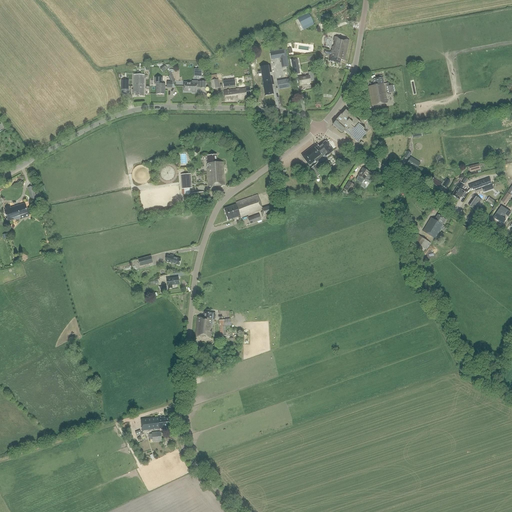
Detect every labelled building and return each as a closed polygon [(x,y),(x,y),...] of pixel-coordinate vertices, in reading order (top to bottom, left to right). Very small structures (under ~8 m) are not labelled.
[(308,14),(298,19),(302,27),(313,22),(308,14)] [(345,62),(350,41),(335,37),(331,53),(328,52),(326,51),(325,54),(328,55),(331,55),(329,62),(340,65),(341,61),(345,62)] [(284,49),(274,51),(275,58),(285,57),(284,49)] [(272,72),(271,67),(271,66),(268,66),(260,67),(261,72),(258,72),(259,76),(262,76),(263,83),(265,96),(274,94),(272,85),(274,84),(273,77),(270,78),(270,73),(272,72)] [(314,81),(313,72),(308,72),(309,75),(302,77),(302,75),(300,75),(300,77),(299,77),(299,78),(300,85),(307,84),(311,84),(311,81),(314,81)] [(144,96),(144,76),(144,75),(134,75),(134,90),(132,90),(132,94),(135,94),(135,96),(144,96)] [(216,75),(210,75),(212,89),(220,88),(218,79),(217,79),(216,75)] [(372,107),(387,104),(382,78),(372,80),(373,87),(368,87),(372,107)] [(163,79),(155,79),(155,86),(157,86),(157,95),(165,95),(165,89),(166,89),(166,85),(163,85),(163,79)] [(235,79),(223,81),(224,88),(236,86),(235,79)] [(284,80),(278,81),(278,84),(279,88),(290,86),(289,79),(284,80)] [(184,93),(192,93),(192,94),(197,93),(197,88),(205,88),(205,81),(197,81),(192,81),(192,83),(184,83),(184,93)] [(389,83),(386,83),(388,94),(395,92),(394,85),(389,86),(389,83)] [(247,96),(251,95),(250,88),(225,91),(226,102),(236,101),(236,99),(239,99),(239,100),(242,99),(242,98),(247,97),(247,96)] [(358,142),(366,133),(362,130),(364,129),(359,125),(361,123),(346,110),(333,125),(341,132),(343,132),(343,131),(354,140),(355,139),(358,142)] [(317,163),(325,157),(333,151),(325,141),(318,146),(316,143),(301,155),(309,165),(315,160),(317,163)] [(409,150),(404,157),(409,161),(406,165),(411,168),(415,171),(421,162),(418,160),(418,161),(411,157),(410,157),(409,157),(412,152),(409,150)] [(208,188),(210,187),(226,186),(224,163),(218,163),(217,155),(208,155),(208,169),(207,169),(208,188)] [(309,170),(315,178),(323,172),(317,163),(309,170)] [(364,181),(365,179),(369,182),(371,178),(372,179),(374,175),(363,168),(356,180),(362,183),(363,180),(364,181)] [(191,174),(181,175),(182,189),(192,188),(191,174)] [(438,187),(442,181),(434,175),(430,182),(438,187)] [(489,178),(468,185),(470,191),(475,190),(481,188),(491,184),(489,178)] [(355,186),(349,181),(344,189),(351,193),(355,186)] [(36,191),(34,182),(30,183),(31,186),(28,187),(29,193),(36,191)] [(462,183),(453,196),(461,201),(462,198),(463,198),(467,193),(462,190),(465,185),(462,183)] [(203,192),(191,194),(192,202),(204,201),(203,192)] [(501,201),(505,204),(511,196),(507,193),(501,201)] [(474,210),(481,200),(473,194),(471,197),(473,198),(468,205),(474,210)] [(272,214),(279,212),(278,204),(262,209),(258,195),(235,202),(236,205),(223,209),(227,220),(240,216),(240,217),(263,210),(263,212),(261,212),(263,219),(273,215),(272,214)] [(489,197),(486,201),(493,206),(496,202),(489,197)] [(14,219),(28,214),(25,204),(11,209),(10,207),(6,209),(6,211),(5,211),(9,222),(14,221),(14,219)] [(493,217),(500,221),(504,214),(508,216),(510,212),(501,205),(493,217)] [(259,214),(248,218),(250,224),(261,220),(259,214)] [(431,218),(423,232),(435,239),(441,229),(447,232),(449,228),(446,225),(445,227),(443,225),(446,220),(438,215),(434,220),(431,218)] [(422,238),(418,244),(416,247),(424,253),(431,243),(422,238)] [(175,258),(175,257),(171,256),(168,256),(167,258),(166,262),(169,263),(180,266),(182,260),(175,258)] [(141,267),(153,264),(151,257),(139,261),(141,267)] [(172,288),(172,286),(180,285),(179,278),(166,279),(167,286),(168,286),(168,289),(172,288)] [(215,319),(216,313),(205,312),(204,318),(197,317),(195,337),(211,338),(213,319),(215,319)] [(220,336),(226,336),(225,326),(231,325),(231,319),(225,319),(224,320),(219,320),(220,336)] [(164,427),(170,427),(170,418),(165,419),(165,418),(161,418),(161,417),(141,419),(142,431),(161,429),(161,428),(164,428),(164,427)] [(149,434),(150,440),(153,439),(153,443),(162,442),(161,435),(164,435),(164,432),(160,432),(160,431),(152,432),(152,434),(149,434)]
